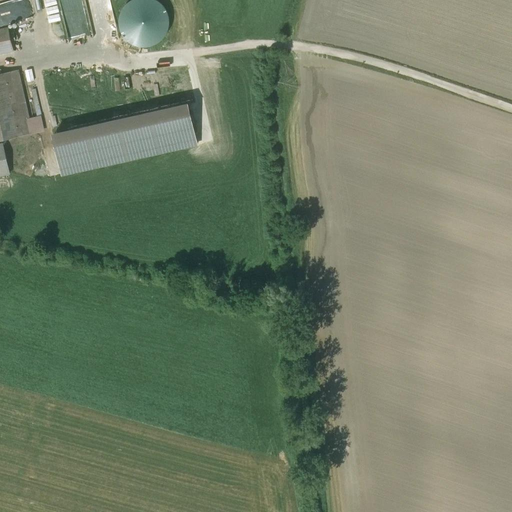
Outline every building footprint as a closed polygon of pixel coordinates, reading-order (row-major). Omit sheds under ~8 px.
[(157,0),(129,0),(126,38),(169,42),(173,1),(157,0)] [(8,29),(0,30),(0,53),(13,50),(8,29)] [(18,71),(0,75),(0,140),(32,133),(18,71)] [(141,99),(139,92),(121,96),(123,104),(141,99)] [(61,133),(70,174),(202,146),(200,137),(192,138),(191,134),(196,133),(196,131),(205,129),(199,103),(119,120),(117,111),(84,118),(86,128),(61,133)] [(3,145),(0,145),(0,176),(9,174),(3,145)]
